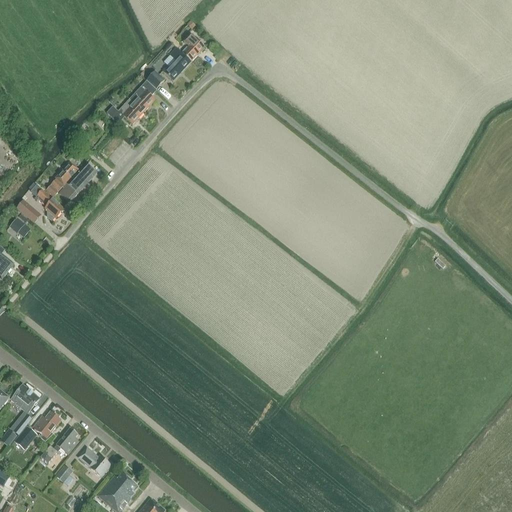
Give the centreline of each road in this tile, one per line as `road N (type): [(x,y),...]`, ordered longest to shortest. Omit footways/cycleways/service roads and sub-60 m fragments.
road 1 (residential): [(511,305),(443,241),(218,71),(4,309)]
road 2 (residential): [(0,353),(190,511)]
